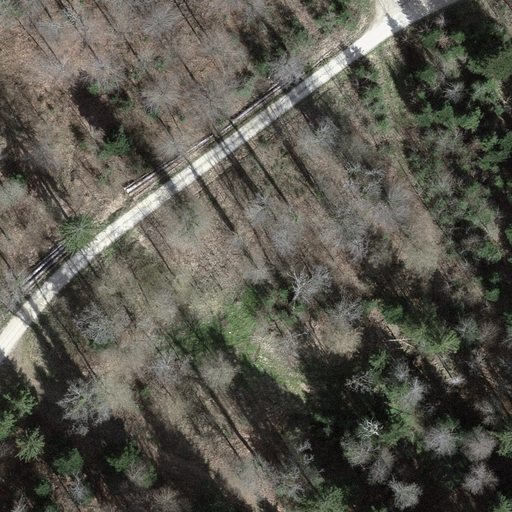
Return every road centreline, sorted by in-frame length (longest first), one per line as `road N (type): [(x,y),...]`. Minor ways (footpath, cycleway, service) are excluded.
road 1 (track): [(0,353),(71,265),(411,11)]
road 2 (track): [(0,371),(230,511)]
